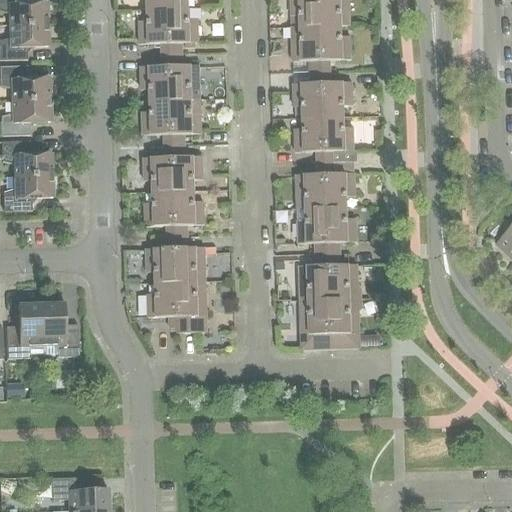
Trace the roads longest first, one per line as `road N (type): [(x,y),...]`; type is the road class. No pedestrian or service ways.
road 1 (residential): [(259,373),(248,0)]
road 2 (residential): [(95,0),(102,258)]
road 3 (tertiary): [(443,255),(434,59)]
road 4 (residential): [(492,0),(497,182),(511,181)]
road 5 (tertiary): [(443,255),(443,311),(511,386)]
road 6 (residential): [(382,511),(389,493),(511,489)]
road 7 (residential): [(143,511),(139,380)]
road 8 (residential): [(139,380),(108,322),(102,258)]
road 9 (residential): [(259,373),(381,368)]
road 10 (residential): [(139,380),(259,373)]
